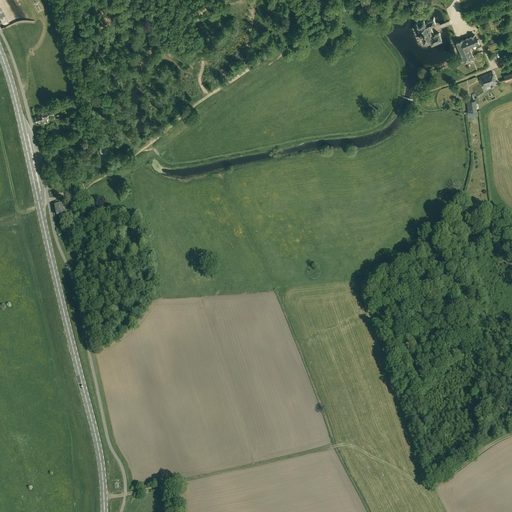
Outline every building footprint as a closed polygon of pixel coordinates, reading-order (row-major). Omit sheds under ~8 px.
[(38,20),(26,0),(0,0),(0,26),(1,29),(38,20)] [(205,21),(197,27),(205,39),(221,27),(213,16),(205,21)] [(417,25),(424,43),(430,41),(431,44),(442,40),(439,32),(432,35),(431,32),(430,29),(429,26),(436,24),(433,17),(426,19),(425,16),(417,19),(418,25),(417,25)] [(457,43),(461,51),(470,47),(480,42),(479,39),(478,40),(476,35),(457,43)] [(470,47),(461,51),(462,53),(456,55),(460,63),(465,61),(466,63),(471,60),(472,63),(476,61),(475,59),(470,47)] [(482,89),(484,88),(498,82),(493,72),(480,77),(484,86),(482,87),(479,83),(472,88),(475,93),(472,95),(473,100),(467,101),(468,112),(477,111),(476,100),(475,100),(474,96),(476,95),(477,96),(484,91),(482,89)] [(48,116),(53,115),(52,110),(47,112),(47,111),(42,113),(43,115),(35,117),(37,122),(43,120),(44,123),(47,122),(50,122),(48,116)] [(84,221),(84,218),(78,219),(79,226),(85,225),(85,224),(88,224),(87,220),(84,221)]
